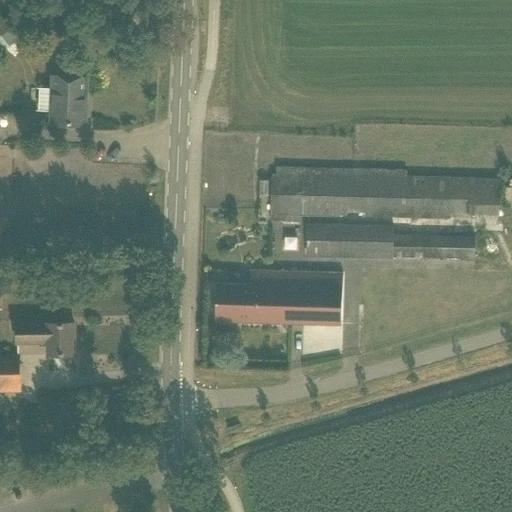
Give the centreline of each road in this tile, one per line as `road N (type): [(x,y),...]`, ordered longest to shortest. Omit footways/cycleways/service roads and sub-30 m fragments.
road 1 (secondary): [(169,401),(184,0)]
road 2 (unclassified): [(169,401),(314,391),(511,333)]
